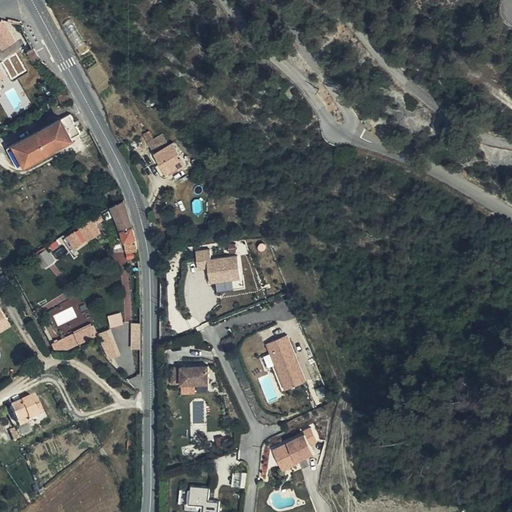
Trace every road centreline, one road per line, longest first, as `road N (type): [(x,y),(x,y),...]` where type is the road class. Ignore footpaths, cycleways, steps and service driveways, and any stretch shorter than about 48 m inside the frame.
road 1 (tertiary): [(32,0),(121,163),(146,234),(150,511)]
road 2 (unclassified): [(511,142),(459,122),(318,0)]
road 3 (unclassified): [(230,0),(336,129),(350,131)]
road 4 (unclassified): [(350,131),(511,213)]
road 5 (unclassified): [(281,0),(355,120),(350,131)]
road 6 (track): [(125,402),(78,416),(57,381),(16,386)]
